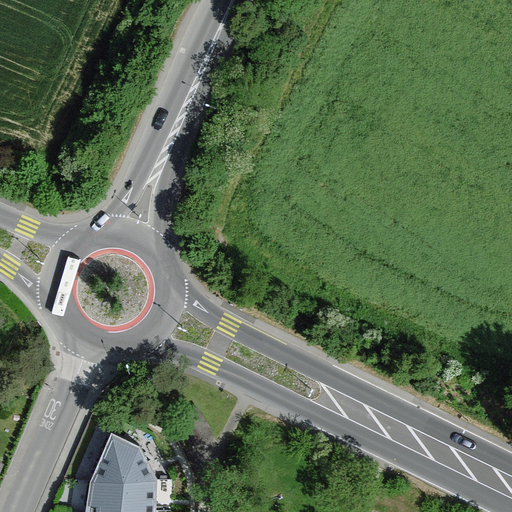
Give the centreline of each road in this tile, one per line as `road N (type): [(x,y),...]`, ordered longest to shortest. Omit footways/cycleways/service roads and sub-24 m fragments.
road 1 (secondary): [(139,344),(210,363),(510,511)]
road 2 (secondary): [(511,466),(229,325),(176,288)]
road 3 (secondary): [(234,0),(134,233)]
road 4 (residential): [(92,344),(19,511)]
